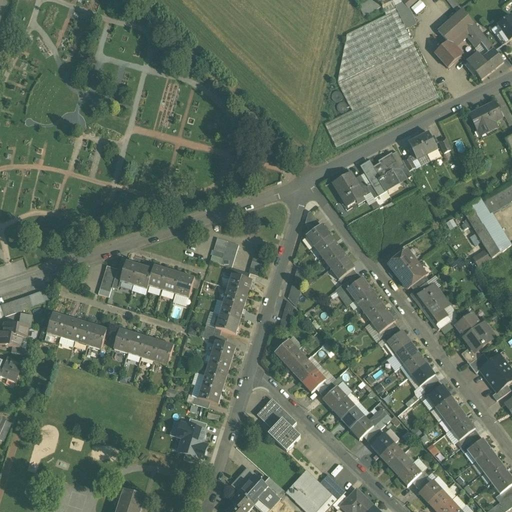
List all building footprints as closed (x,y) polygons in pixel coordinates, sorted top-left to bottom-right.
[(375,0),(368,0),(359,5),(364,17),(380,9),(378,4),(375,0)] [(399,0),(384,0),(379,3),(378,4),(380,9),(383,14),(395,8),(403,4),(399,0),(400,0),(399,0)] [(408,9),(418,0),(399,0),(400,0),(399,0),(403,4),(408,10),(408,9)] [(409,9),(415,15),(424,7),(418,1),(409,9)] [(403,4),(395,8),(406,30),(416,25),(408,9),(408,10),(403,4)] [(385,17),(347,35),(338,84),(414,46),(406,30),(395,8),(383,14),(385,17)] [(494,51),(462,11),(438,33),(447,44),(450,46),(465,33),(477,48),(481,45),(489,55),(494,51)] [(511,18),(511,17),(498,27),(503,34),(509,43),(511,40),(511,18)] [(509,43),(503,34),(496,38),(503,47),(509,43)] [(465,41),(455,49),(465,61),(475,53),(465,41)] [(447,44),(435,55),(448,70),(448,69),(460,58),(461,58),(450,46),(447,44)] [(414,46),(338,84),(352,112),(325,126),(336,149),(439,98),(414,46)] [(482,61),(479,56),(467,64),(481,82),(504,64),(494,51),(489,55),(482,61)] [(494,104),(470,117),(478,132),(484,129),(487,135),(497,129),(494,123),(502,119),(494,104)] [(429,135),(419,140),(427,156),(437,151),(435,146),(433,142),(429,135)] [(419,140),(409,145),(413,153),(417,161),(427,156),(419,140)] [(446,140),(439,143),(445,155),(451,152),(446,140)] [(402,161),(397,153),(392,156),(397,165),(402,161)] [(391,156),(372,168),(370,163),(361,168),(365,174),(372,185),(367,188),(371,194),(374,200),(379,197),(380,196),(379,195),(386,191),(397,184),(398,186),(399,185),(405,181),(406,181),(400,170),(397,165),(392,156),(391,156)] [(409,158),(402,162),(405,167),(409,173),(416,169),(409,158)] [(294,165),(292,166),(291,167),(290,167),(291,168),(293,170),(292,170),(293,171),(294,172),(299,170),(298,169),(298,168),(297,168),(296,165),(296,164),(295,164),(294,165)] [(405,167),(400,170),(406,181),(412,178),(409,173),(405,167)] [(372,185),(365,174),(360,177),(367,188),(372,185)] [(351,175),(341,181),(342,182),(334,186),(348,208),(355,204),(355,201),(363,197),(364,198),(365,198),(354,180),(351,175)] [(360,177),(354,180),(365,198),(371,194),(367,188),(360,177)] [(511,187),(483,205),(488,214),(511,199),(511,187)] [(386,191),(379,195),(380,196),(379,197),(383,202),(390,197),(386,191)] [(483,205),(480,200),(462,211),(486,251),(492,260),(502,253),(509,248),(488,214),(483,205)] [(375,202),(370,205),(373,210),(378,207),(375,202)] [(321,227),(310,213),(308,215),(305,225),(312,234),(321,227)] [(312,234),(309,236),(317,247),(330,238),(321,227),(312,234)] [(330,238),(317,247),(325,258),(338,249),(330,238)] [(228,243),(217,240),(215,246),(226,249),(228,243)] [(239,247),(228,243),(226,249),(237,252),(239,247)] [(268,249),(257,245),(256,251),(266,255),(268,249)] [(226,249),(215,246),(214,251),(224,255),(226,249)] [(237,252),(226,249),(224,255),(235,258),(237,252)] [(338,249),(325,258),(333,269),(346,259),(338,249)] [(402,249),(387,258),(392,264),(405,254),(402,249)] [(224,255),(214,251),(212,257),(223,260),(224,255)] [(492,260),(486,251),(473,259),(478,269),(492,260)] [(266,255),(255,252),(254,257),(264,261),(266,255)] [(416,265),(407,253),(405,254),(392,264),(389,266),(398,278),(416,265)] [(235,258),(224,255),(223,260),(233,264),(235,258)] [(223,260),(212,257),(210,263),(221,266),(223,260)] [(264,261),(254,257),(252,263),(263,267),(264,261)] [(346,259),(333,269),(342,279),(353,271),(354,270),(346,259)] [(233,264),(223,260),(221,266),(231,269),(232,270),(233,264)] [(263,267),(252,263),(250,269),(261,272),(263,267)] [(140,268),(126,264),(120,283),(134,287),(140,268)] [(425,277),(416,265),(398,278),(398,279),(407,291),(411,288),(425,277)] [(118,271),(107,267),(105,273),(116,276),(118,271)] [(124,270),(119,268),(118,271),(116,276),(115,278),(121,280),(124,270)] [(153,272),(140,268),(134,287),(147,291),(148,287),(153,272)] [(168,272),(154,268),(153,272),(148,287),(162,291),(168,272)] [(308,271),(298,268),(296,274),(306,277),(308,271)] [(232,270),(231,269),(229,276),(232,277),(232,276),(248,281),(250,275),(232,270)] [(261,272),(250,269),(249,274),(259,278),(261,272)] [(342,279),(339,281),(343,287),(357,276),(353,271),(342,279)] [(181,276),(168,272),(162,291),(175,296),(181,276)] [(116,276),(105,273),(103,279),(114,282),(115,278),(116,276)] [(306,277),(296,274),(294,281),(304,284),(306,277)] [(194,280),(181,276),(175,296),(189,300),(194,280)] [(248,281),(232,276),(232,277),(228,290),(248,296),(252,282),(248,281)] [(357,276),(343,287),(347,291),(349,290),(361,281),(357,276)] [(425,277),(411,288),(414,293),(418,291),(427,284),(429,283),(425,277)] [(121,280),(115,278),(114,282),(112,288),(118,290),(121,280)] [(114,282),(103,279),(102,285),(112,288),(114,282)] [(361,281),(349,290),(357,301),(370,291),(369,290),(370,288),(368,285),(366,286),(362,280),(361,281)] [(304,284),(294,281),(292,287),(302,290),(304,284)] [(458,318),(430,281),(429,283),(427,284),(430,289),(422,295),(418,291),(414,293),(411,296),(415,300),(415,301),(435,327),(447,318),(451,323),(458,318)] [(427,284),(418,291),(422,295),(430,289),(427,284)] [(112,288),(102,285),(100,290),(111,294),(112,288)] [(302,290),(292,287),(290,293),(300,297),(302,290)] [(111,294),(100,290),(98,296),(109,299),(111,294)] [(248,296),(228,290),(224,303),(244,309),(248,296)] [(47,291),(41,293),(45,304),(51,302),(47,291)] [(370,291),(357,301),(365,312),(378,302),(370,291)] [(41,293),(35,295),(39,306),(45,304),(41,293)] [(300,297),(290,293),(288,300),(297,309),(300,297)] [(35,295),(29,297),(33,308),(39,306),(35,295)] [(29,297),(23,299),(27,310),(33,308),(29,297)] [(23,299),(17,301),(21,312),(27,310),(23,299)] [(17,301),(11,303),(15,314),(21,312),(17,301)] [(378,302),(365,312),(373,323),(386,313),(378,302)] [(11,303),(5,305),(9,316),(15,314),(11,303)] [(244,309),(224,303),(220,317),(240,323),(244,309)] [(296,312),(287,303),(284,313),(294,316),(296,312)] [(9,316),(5,305),(0,306),(0,308),(3,318),(9,316)] [(373,323),(381,333),(381,334),(395,324),(396,323),(387,312),(386,313),(373,323)] [(294,316),(284,313),(283,318),(293,321),(294,316)] [(32,317),(20,315),(18,326),(27,328),(27,329),(30,329),(32,317)] [(473,315),(455,328),(464,339),(481,326),(473,315)] [(67,320),(53,316),(47,335),(61,339),(67,320)] [(240,323),(220,317),(216,330),(221,332),(236,336),(240,323)] [(293,321),(283,318),(281,324),(291,327),(293,321)] [(447,318),(435,327),(438,332),(451,323),(447,318)] [(80,324),(67,320),(61,339),(74,343),(80,324)] [(18,326),(4,324),(2,335),(21,339),(25,340),(27,329),(27,328),(18,326)] [(93,328),(80,324),(74,343),(88,347),(93,328)] [(291,327),(281,324),(279,330),(289,333),(291,327)] [(395,324),(381,334),(381,333),(376,337),(380,343),(384,340),(398,329),(395,324)] [(481,326),(464,339),(471,348),(475,354),(476,353),(492,341),(488,336),(491,334),(484,324),(481,326)] [(216,330),(206,327),(204,333),(220,338),(221,332),(216,330)] [(107,332),(93,328),(88,347),(101,351),(107,332)] [(398,329),(384,340),(387,344),(402,334),(398,329)] [(133,336),(120,332),(114,351),(128,355),(133,336)] [(220,338),(204,333),(202,339),(216,343),(226,346),(227,340),(220,338)] [(387,344),(385,346),(385,347),(386,347),(393,356),(392,357),(393,358),(397,355),(410,345),(411,344),(411,343),(410,344),(403,334),(403,333),(402,334),(387,344)] [(2,335),(0,334),(0,346),(12,348),(20,350),(20,349),(21,339),(2,335)] [(147,340),(133,336),(128,355),(141,359),(147,340)] [(160,344),(147,340),(141,359),(154,363),(160,344)] [(298,352),(289,342),(277,353),(277,354),(277,353),(283,359),(282,359),(286,363),(298,352)] [(226,346),(216,343),(212,355),(232,361),(236,349),(226,346)] [(174,348),(160,344),(154,363),(168,367),(174,348)] [(332,351),(326,345),(323,347),(329,353),(332,351)] [(410,345),(397,355),(405,366),(418,356),(410,345)] [(20,350),(12,348),(11,354),(22,356),(23,350),(20,349),(20,350)] [(471,348),(461,356),(469,366),(480,359),(476,353),(475,354),(471,348)] [(298,352),(286,363),(286,364),(287,363),(292,368),(291,369),(295,373),(307,362),(298,352)] [(232,361),(212,355),(209,366),(229,372),(232,361)] [(418,356),(405,366),(413,376),(426,367),(418,356)] [(480,359),(469,366),(476,375),(490,365),(483,356),(480,359)] [(481,372),(489,383),(508,369),(500,358),(481,372)] [(15,364),(6,360),(4,365),(0,374),(0,377),(14,384),(22,366),(15,364)] [(316,372),(307,362),(295,373),(296,374),(296,373),(301,378),(300,379),(304,383),(316,372)] [(229,372),(209,366),(205,378),(225,384),(229,372)] [(413,376),(405,366),(400,370),(408,380),(413,376)] [(426,367),(413,376),(421,387),(434,378),(426,367)] [(489,383),(497,394),(507,387),(511,383),(511,373),(508,369),(489,383)] [(326,382),(316,372),(304,383),(305,384),(305,383),(310,388),(309,389),(313,393),(316,391),(324,384),(326,382)] [(225,384),(205,378),(202,389),(222,395),(225,384)] [(339,378),(329,388),(333,393),(337,389),(338,389),(342,386),(344,384),(339,378)] [(421,387),(421,388),(425,394),(439,383),(434,378),(421,387)] [(439,383),(425,394),(429,399),(442,388),(439,383)] [(328,388),(324,384),(316,391),(321,395),(328,388)] [(350,395),(342,386),(338,389),(346,399),(350,395)] [(511,393),(507,387),(497,394),(493,398),(497,404),(511,393)] [(328,388),(321,395),(326,401),(326,400),(333,393),(329,388),(328,388)] [(421,388),(417,391),(418,396),(417,396),(419,400),(425,394),(421,388)] [(429,399),(427,400),(435,411),(451,399),(442,388),(429,399)] [(222,395),(202,389),(198,401),(210,404),(218,407),(222,395)] [(338,389),(337,389),(333,393),(326,400),(331,405),(330,406),(334,410),(346,399),(338,389)] [(417,396),(399,412),(401,415),(410,408),(419,400),(417,396)] [(359,405),(352,397),(348,400),(355,409),(359,405)] [(210,404),(198,401),(194,399),(192,406),(208,410),(210,404)] [(346,399),(334,410),(334,411),(335,410),(340,415),(339,416),(343,420),(355,409),(348,400),(346,399)] [(451,399),(435,411),(443,422),(459,410),(451,399)] [(274,406),(271,403),(258,417),(273,432),(282,422),(291,430),(296,424),(276,405),(274,406)] [(401,415),(398,418),(400,421),(412,410),(410,408),(401,415)] [(355,409),(343,420),(344,420),(349,425),(348,426),(352,430),(365,419),(355,409)] [(459,410),(443,422),(451,432),(454,430),(467,421),(459,410)] [(382,411),(369,423),(374,428),(387,416),(382,411)] [(387,416),(374,428),(374,429),(364,438),(368,443),(378,433),(391,421),(387,416)] [(369,423),(365,419),(352,430),(353,430),(359,436),(358,436),(362,440),(364,438),(374,429),(374,428),(369,423)] [(467,421),(454,430),(462,441),(475,432),(467,421)] [(273,432),(269,436),(286,453),(300,439),(291,430),(282,422),(273,432)] [(179,438),(202,445),(206,433),(188,428),(183,426),(179,438)] [(462,441),(454,430),(451,432),(446,436),(454,446),(457,445),(459,443),(462,441)] [(462,441),(459,443),(457,445),(461,450),(479,437),(475,432),(462,441)] [(378,433),(368,443),(373,448),(373,447),(383,438),(378,433)] [(383,438),(373,447),(373,448),(374,447),(379,453),(378,453),(382,457),(394,446),(385,436),(383,438)] [(479,437),(461,450),(465,456),(467,454),(467,453),(483,442),(479,437)] [(203,461),(207,447),(202,445),(184,440),(180,453),(186,455),(201,460),(203,461)] [(483,442),(467,453),(467,454),(475,464),(491,453),(483,442)] [(403,456),(394,446),(382,457),(383,457),(388,462),(387,463),(391,467),(403,456)] [(432,446),(427,450),(433,457),(438,453),(432,446)] [(491,453),(475,464),(483,475),(499,463),(491,453)] [(403,456),(391,467),(392,467),(397,472),(397,473),(400,477),(413,465),(403,456)] [(499,463),(483,475),(491,486),(507,474),(499,463)] [(422,475),(413,465),(400,477),(401,477),(406,482),(406,483),(410,487),(412,484),(420,477),(422,476),(422,475)] [(264,486),(255,478),(248,472),(233,488),(240,494),(254,507),(259,502),(264,497),(262,495),(267,490),(269,491),(264,486)] [(320,485),(306,472),(293,487),(302,497),(318,511),(332,497),(320,485)] [(424,473),(422,475),(422,476),(420,477),(424,482),(426,481),(429,478),(424,473)] [(511,480),(507,474),(491,486),(499,497),(511,487),(511,480)] [(328,476),(320,485),(332,497),(338,502),(343,496),(346,493),(328,476)] [(420,477),(412,484),(417,489),(424,482),(420,477)] [(286,494),(270,479),(264,486),(269,491),(280,501),(285,495),(286,494)] [(446,487),(438,479),(434,483),(441,491),(446,487)] [(424,482),(417,489),(421,494),(422,494),(421,493),(430,485),(426,481),(424,482)] [(430,485),(421,493),(422,494),(427,499),(426,500),(430,504),(442,493),(441,491),(434,483),(433,483),(430,485)] [(302,497),(293,487),(287,494),(286,494),(285,495),(295,504),(302,497)] [(511,487),(499,497),(497,498),(501,503),(511,495),(511,487)] [(472,493),(467,488),(464,490),(469,496),(472,493)] [(269,491),(267,490),(262,495),(264,497),(259,502),(270,511),(280,501),(269,491)] [(140,511),(145,499),(125,492),(118,511),(140,511)] [(369,511),(374,508),(357,492),(348,501),(341,508),(342,509),(345,511),(350,511),(352,511),(353,511),(369,511)] [(442,493),(430,504),(431,504),(436,509),(435,510),(437,511),(441,511),(451,503),(442,493)] [(250,511),(254,507),(240,494),(231,504),(234,507),(228,511),(250,511)] [(338,502),(333,507),(337,511),(338,511),(342,509),(341,508),(348,501),(343,496),(338,502)] [(318,511),(302,497),(295,504),(303,511),(318,511)] [(318,511),(327,511),(333,507),(338,502),(332,497),(318,511)] [(511,504),(508,499),(503,502),(510,511),(511,509),(511,504)] [(259,502),(254,507),(259,511),(269,511),(270,511),(259,502)] [(501,503),(498,506),(502,511),(508,511),(510,511),(503,502),(501,503)] [(460,511),(451,503),(441,511),(460,511)]
